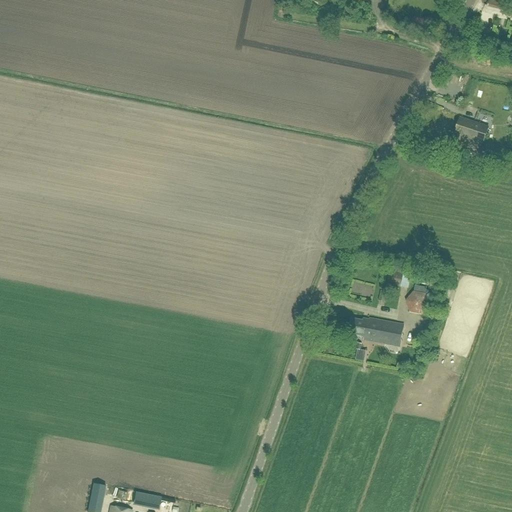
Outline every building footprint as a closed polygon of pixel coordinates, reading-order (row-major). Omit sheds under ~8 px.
[(460,118),(453,139),(465,144),(467,138),(483,144),(488,127),(460,118)] [(460,160),(467,162),(470,151),(463,149),(460,160)] [(408,289),(409,287),(412,269),(405,268),(392,264),(385,291),(390,292),(392,285),(400,287),(408,289)] [(389,298),(390,293),(380,291),(378,301),(385,302),(386,297),(389,298)] [(422,315),(429,306),(426,293),(414,292),(406,301),(409,313),(422,315)] [(364,340),(400,348),(404,326),(369,320),(368,323),(352,320),(349,334),(357,336),(357,337),(364,339),(364,340)] [(97,511),(100,511),(102,501),(104,488),(92,487),(92,491),(91,491),(89,499),(88,511),(97,511)] [(159,508),(161,498),(152,496),(150,507),(159,508)]
